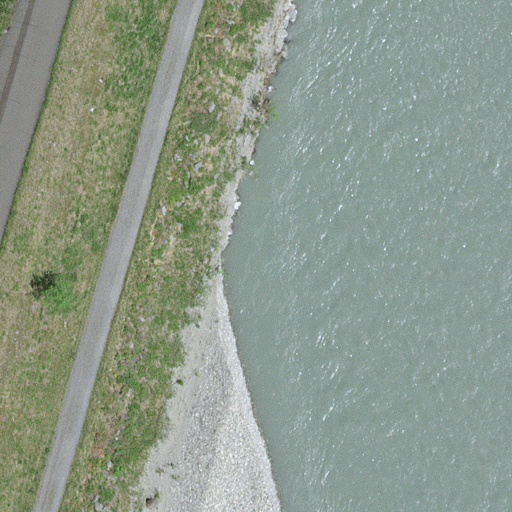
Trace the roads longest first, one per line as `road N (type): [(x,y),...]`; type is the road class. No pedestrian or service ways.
road 1 (track): [(49,511),(190,0)]
road 2 (track): [(54,0),(0,186)]
